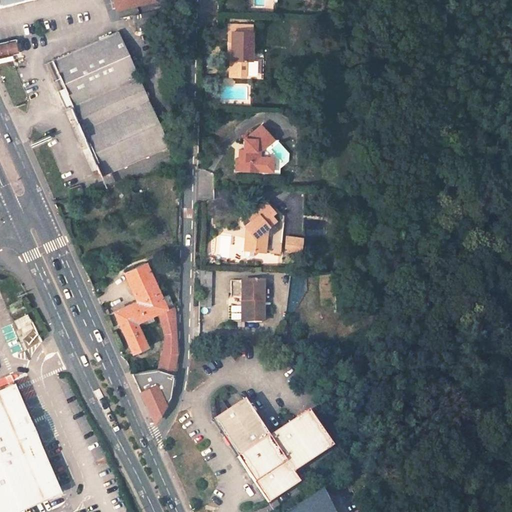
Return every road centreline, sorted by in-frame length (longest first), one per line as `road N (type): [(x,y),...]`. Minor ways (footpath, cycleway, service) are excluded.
road 1 (residential): [(195,0),(187,336),(170,415),(144,444)]
road 2 (primary): [(20,228),(154,511)]
road 3 (primary): [(144,444),(41,218)]
